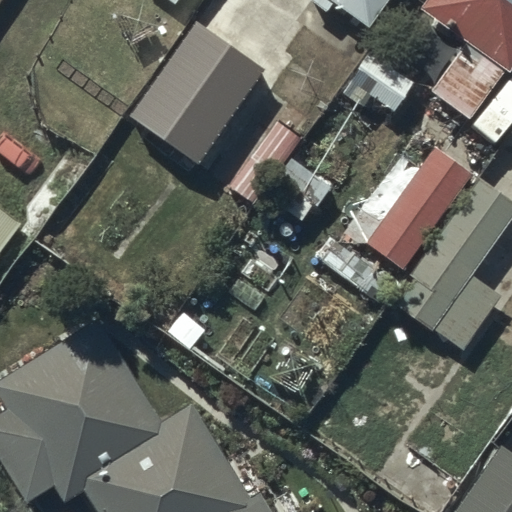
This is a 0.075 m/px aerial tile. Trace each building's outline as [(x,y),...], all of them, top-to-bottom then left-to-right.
[(389,0),(329,0),(369,28),(389,0)] [(511,63),(511,0),(427,0),(421,9),(507,70),(511,63)] [(262,71),(192,23),(129,116),(198,163),(262,71)] [(502,74),(464,48),(432,93),(470,119),(502,74)] [(412,83),(371,53),(342,93),(361,106),(369,94),(392,111),(412,83)] [(468,176),(433,151),(366,243),(401,268),(468,176)] [(511,217),(511,206),(479,182),(391,305),(460,353),(500,298),(470,276),(511,217)] [(0,250),(19,225),(0,210),(0,250)] [(165,419),(100,314),(0,374),(0,403),(5,411),(0,414),(0,459),(26,502),(55,485),(66,503),(84,492),(97,511),(269,511),(259,494),(250,497),(192,403),(165,419)] [(511,511),(511,458),(499,450),(455,511),(511,511)]
